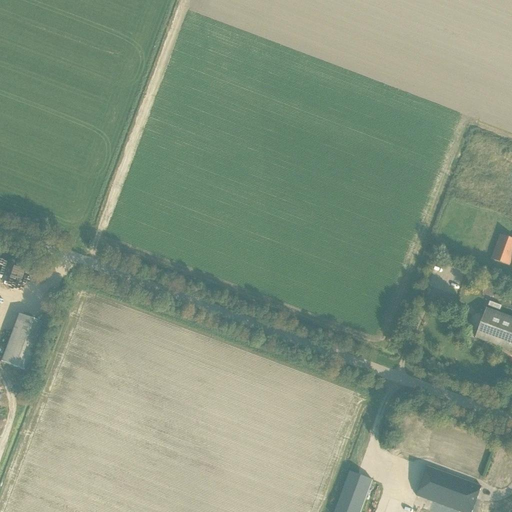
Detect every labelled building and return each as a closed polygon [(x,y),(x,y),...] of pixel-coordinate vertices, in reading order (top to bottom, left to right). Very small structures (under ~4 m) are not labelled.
[(492,259),(511,266),(511,262),(511,237),(501,234),(492,259)] [(0,283),(5,285),(11,269),(0,264),(0,283)] [(490,302),(488,308),(499,312),(501,307),(490,302)] [(476,338),(511,350),(511,316),(499,312),(488,308),(476,338)] [(1,361),(29,372),(48,324),(19,314),(1,361)] [(418,497),(464,511),(471,511),(481,487),(426,469),(418,495),(418,497)] [(335,511),(360,511),(373,480),(350,471),(335,511)] [(408,471),(405,480),(414,483),(417,475),(408,471)]
